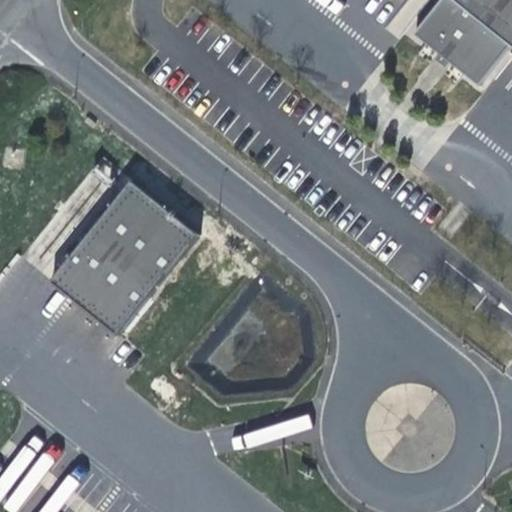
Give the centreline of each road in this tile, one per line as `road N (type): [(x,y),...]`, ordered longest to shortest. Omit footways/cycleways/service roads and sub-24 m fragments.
road 1 (residential): [(10,11),(410,349)]
road 2 (residential): [(410,349),(381,354),(354,374),(338,412),(347,453),(381,484),(423,487),(464,461),(478,425),(472,390),(445,360)]
